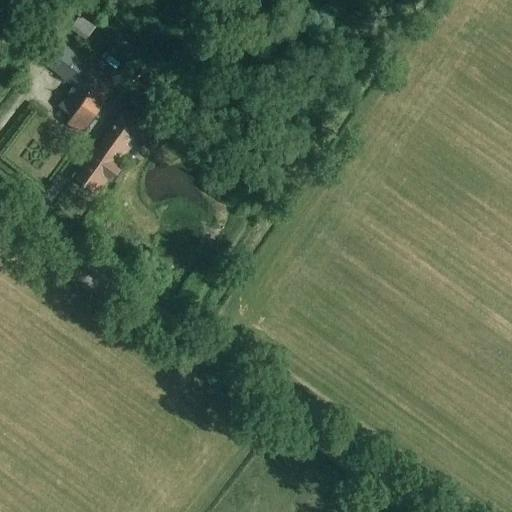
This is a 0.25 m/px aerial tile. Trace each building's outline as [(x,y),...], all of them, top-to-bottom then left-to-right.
[(19,41),(34,18),(6,0),(0,9),(0,29),(7,33),(9,35),(19,41)] [(79,15),(72,25),(88,37),(95,27),(79,15)] [(59,40),(43,63),(72,84),(73,85),(58,106),(60,107),(72,115),(70,117),(67,122),(82,133),(113,89),(99,79),(103,73),(59,40)] [(60,107),(55,114),(67,122),(70,117),(72,115),(60,107)] [(122,110),(74,178),(98,195),(110,178),(113,181),(123,167),(119,164),(131,148),(127,145),(134,135),(138,138),(146,127),(122,110)] [(226,169),(219,179),(236,190),(242,181),(226,169)]
